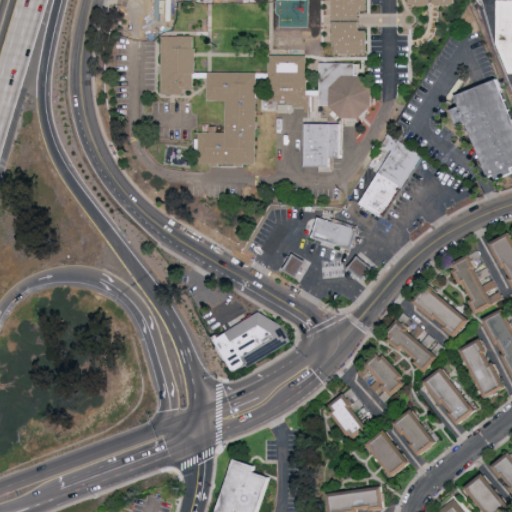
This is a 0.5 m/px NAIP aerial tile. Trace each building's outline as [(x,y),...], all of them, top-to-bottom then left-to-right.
[(333,0),(334,18),(361,17),(361,11),(369,10),(369,0),(333,0)] [(511,0),(497,0),(497,46),(510,71),(511,71),(511,0)] [(335,22),(336,53),(369,52),(369,29),(361,30),(361,21),(335,22)] [(163,35),(164,94),(186,94),(186,90),(197,89),(196,35),(163,35)] [(309,54),(271,54),(271,101),(280,101),(280,113),(313,113),(313,93),(309,93),(309,54)] [(323,105),(336,105),(336,116),(375,116),(375,83),(362,83),(362,63),(323,63),(323,105)] [(259,71),(209,71),(209,100),(227,100),(227,131),(201,132),(201,165),(259,165),(259,71)] [(506,108),(511,122),(511,173),(510,174),(511,178),(506,180),(493,186),(479,156),(466,127),(458,132),(451,115),(459,111),(455,100),(468,95),(496,83),(500,95),(506,108)] [(343,123),(308,123),(307,165),(333,166),(334,156),(342,156),(343,123)] [(385,221),(384,222),(376,218),(359,207),(385,166),(391,157),(399,143),(418,156),(423,160),(387,217),(385,221)] [(357,234),(351,252),(339,248),(331,243),(325,242),(316,240),(323,221),(325,222),(357,234)] [(511,233),(496,242),(511,273),(511,233)] [(453,265),(464,286),(466,285),(480,313),(506,299),(501,291),(493,295),(474,255),(453,265)] [(297,279),(296,281),(293,279),(283,274),(293,259),(304,266),(297,279)] [(366,279),(361,283),(356,279),(349,272),(357,262),(371,273),(366,279)] [(418,302),(461,337),(475,320),(432,285),(418,302)] [(235,373),(272,355),(268,347),(274,344),(277,349),(290,342),(272,308),(216,336),(235,373)] [(511,315),(509,308),(489,318),(511,366),(511,315)] [(510,390),(487,338),(466,347),(490,399),(510,390)] [(466,425),(483,409),(445,368),(429,383),(466,425)] [(356,440),(372,428),(358,410),(366,405),(353,388),(329,405),(356,440)] [(427,454),(443,440),(414,407),(398,422),(427,454)] [(388,429),(371,444),(400,476),(416,460),(388,429)] [(511,483),(511,452),(498,462),(511,483)] [(264,511),(275,474),(259,470),(260,463),(238,457),(222,511),(264,511)] [(470,485),(490,511),(502,511),(511,505),(511,504),(487,472),(470,485)] [(331,492),(333,511),(336,511),(390,505),(387,485),(331,492)] [(467,511),(456,497),(438,511),(467,511)]
